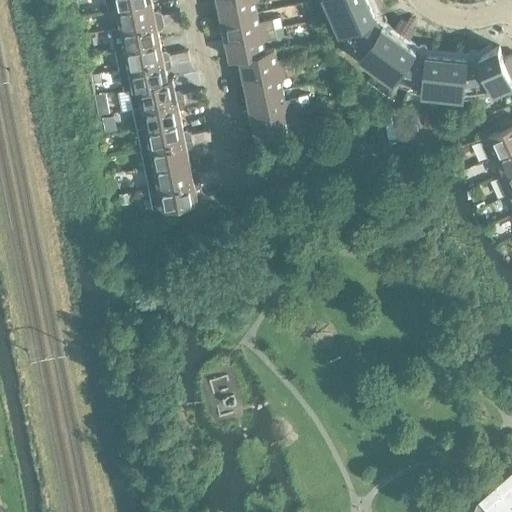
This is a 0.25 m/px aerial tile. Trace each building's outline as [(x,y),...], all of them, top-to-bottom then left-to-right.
[(144,0),(118,6),(122,25),(156,18),(152,0),(144,0)] [(218,0),(222,16),(257,9),(255,0),(218,0)] [(479,54),(468,55),(427,51),(417,47),(383,22),(376,14),(369,0),(327,0),(341,29),(345,28),(363,49),(360,53),(394,78),(397,74),(423,84),(422,89),(465,93),(465,89),(492,84),(494,89),(511,81),(511,52),(504,56),(499,45),(479,54)] [(180,9),(171,11),(173,20),(181,18),(180,9)] [(222,16),(226,36),(275,26),(273,17),(259,20),(257,9),(222,16)] [(173,20),(171,11),(162,13),(164,22),(173,20)] [(411,24),(416,17),(412,14),(407,21),(401,17),(396,25),(410,36),(416,28),(411,24)] [(112,27),(116,47),(160,38),(156,18),(122,25),(112,27)] [(226,36),(230,56),(275,47),(275,46),(265,48),(263,38),(277,36),(275,26),(226,36)] [(171,57),(170,53),(166,50),(163,51),(160,38),(116,47),(120,67),(165,58),(171,57)] [(240,56),(244,74),(293,64),(291,55),(277,58),(275,47),(230,56),(231,57),(240,56)] [(188,49),(179,51),(181,60),(190,58),(188,49)] [(181,60),(179,51),(170,53),(171,57),(172,62),(181,60)] [(125,88),(130,87),(130,86),(173,77),(173,76),(168,77),(165,58),(120,67),(125,88)] [(244,74),(248,94),(283,87),(281,77),(295,74),(293,64),(244,74)] [(134,106),(143,104),(178,97),(173,77),(130,86),(130,87),(134,106)] [(248,94),(252,114),(301,104),(299,95),(285,98),(283,87),(248,94)] [(201,89),(192,90),(194,99),(203,97),(201,89)] [(194,99),(192,90),(183,92),(185,101),(194,99)] [(143,104),(147,124),(182,117),(178,97),(143,104)] [(108,101),(97,103),(98,113),(110,111),(108,101)] [(301,104),(252,114),(257,135),(292,128),(289,117),(303,114),(301,104)] [(138,126),(142,146),(186,137),(182,117),(147,124),(138,126)] [(498,153),(511,146),(511,122),(489,133),(498,153)] [(209,129),(200,130),(202,139),(211,138),(209,129)] [(202,139),(200,130),(191,132),(193,141),(202,139)] [(142,146),(146,166),(190,157),(186,137),(142,146)] [(454,148),(458,158),(471,152),(467,143),(454,148)] [(511,146),(498,153),(506,171),(511,168),(511,146)] [(146,166),(150,186),(194,177),(190,157),(146,166)] [(217,168),(208,170),(210,179),(219,177),(217,168)] [(506,194),(511,190),(511,168),(506,171),(498,175),(506,194)] [(210,179),(208,170),(199,172),(201,181),(210,179)] [(194,177),(150,186),(154,207),(198,198),(194,177)] [(131,201),(128,191),(119,193),(121,203),(131,201)] [(511,511),(511,477),(486,500),(496,511),(511,511)]
